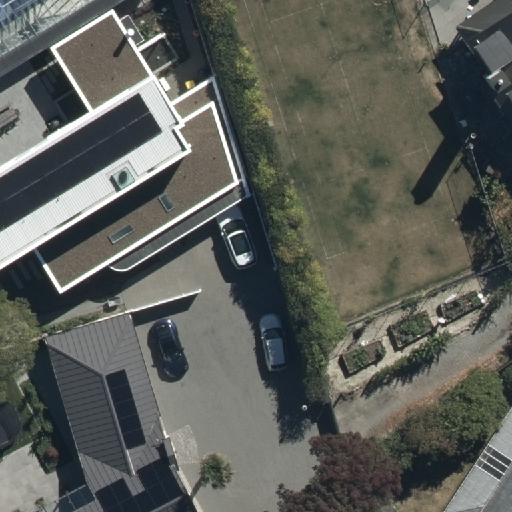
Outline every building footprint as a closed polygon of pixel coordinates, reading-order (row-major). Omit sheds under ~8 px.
[(0,0),(0,64),(101,0),(0,0)] [(511,0),(496,0),(449,31),(511,126),(511,0)] [(87,111),(0,164),(0,270),(35,248),(61,291),(109,261),(118,275),(247,196),(214,78),(172,103),(114,9),(49,49),(87,111)] [(201,511),(169,448),(128,304),(43,333),(91,486),(41,511),(201,511)] [(511,511),(511,401),(436,511),(511,511)]
